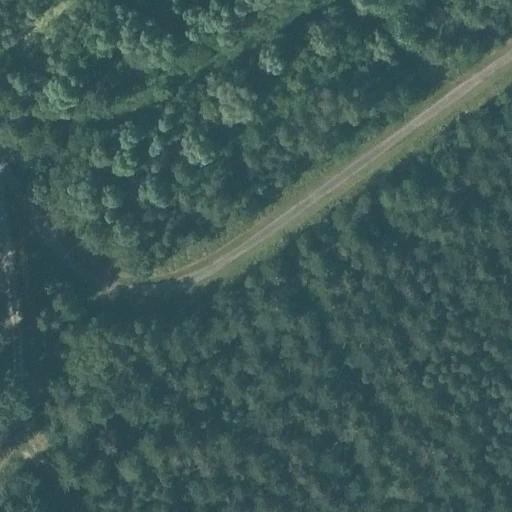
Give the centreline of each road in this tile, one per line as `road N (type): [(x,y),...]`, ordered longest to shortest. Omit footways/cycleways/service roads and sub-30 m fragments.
road 1 (track): [(0,163),(68,265),(107,287),(144,292),(201,278),(511,57)]
road 2 (track): [(0,437),(18,397),(0,192)]
